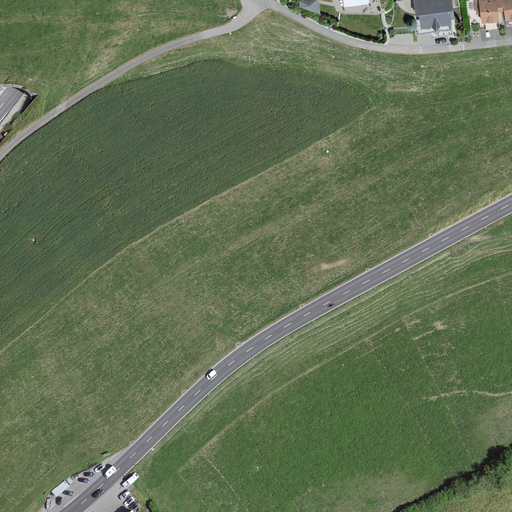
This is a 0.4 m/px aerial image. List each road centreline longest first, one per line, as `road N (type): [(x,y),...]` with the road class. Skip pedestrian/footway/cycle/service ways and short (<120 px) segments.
road 1 (primary): [(511,202),(257,342),(70,511)]
road 2 (residential): [(259,0),(379,47),(511,41)]
road 3 (motorway): [(0,106),(86,0)]
